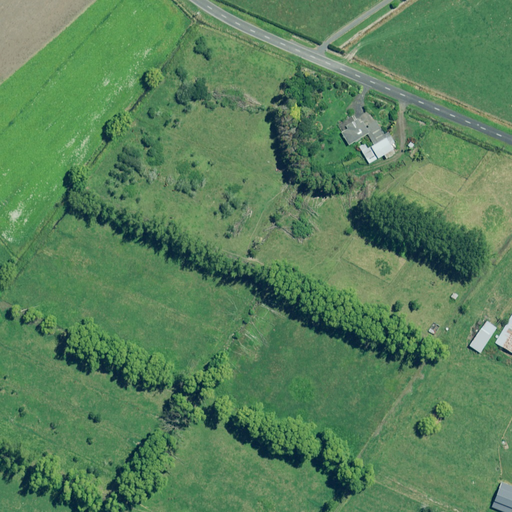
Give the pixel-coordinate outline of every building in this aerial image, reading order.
[(369,133),(361,119),(348,126),(350,130),(343,134),(349,144),(369,133)] [(393,150),(386,138),(361,152),(368,164),(393,150)] [(511,314),(495,342),(511,353),(511,314)] [(496,329),(486,321),(469,345),(479,353),(496,329)] [(440,326),(433,322),(427,331),(434,336),(440,326)] [(509,511),(511,507),(511,486),(503,483),(492,507),(504,511),(509,511)]
